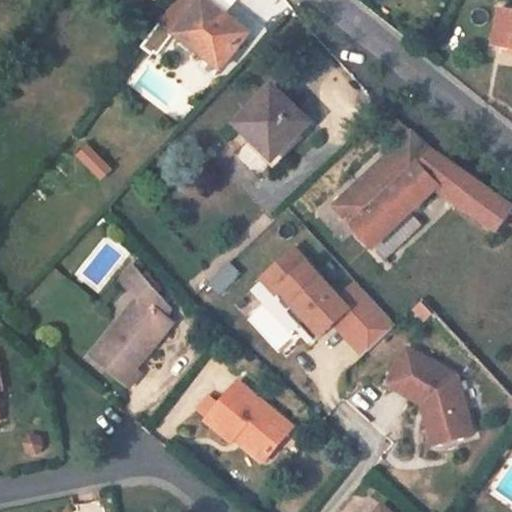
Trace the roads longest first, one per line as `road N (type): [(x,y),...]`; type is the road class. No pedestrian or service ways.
road 1 (unclassified): [(329,0),(511,147)]
road 2 (residential): [(213,511),(160,469),(0,503)]
